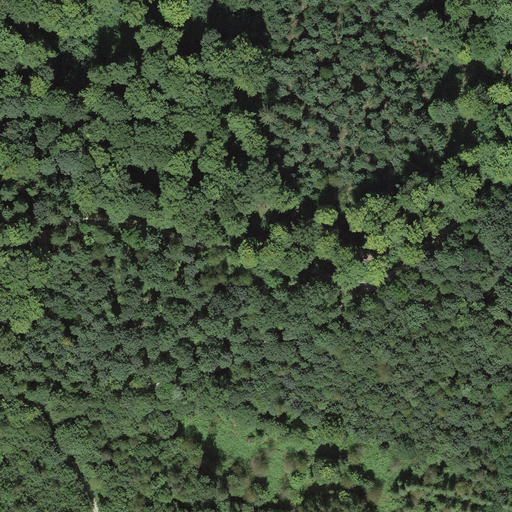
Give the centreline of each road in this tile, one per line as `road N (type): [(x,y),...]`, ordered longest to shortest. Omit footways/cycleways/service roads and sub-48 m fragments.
road 1 (track): [(511,175),(372,290),(111,221),(0,223)]
road 2 (track): [(0,398),(188,380),(372,290)]
road 3 (track): [(99,511),(31,397)]
